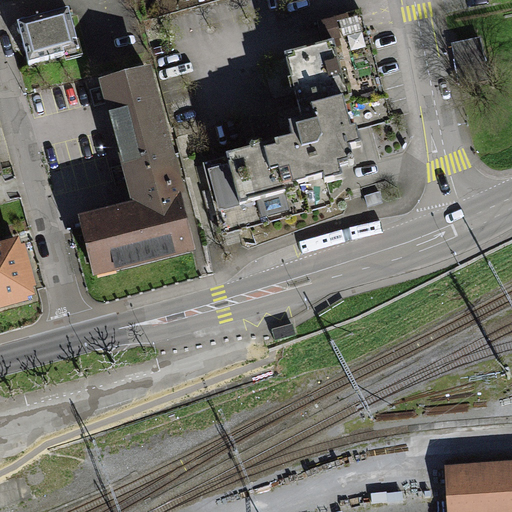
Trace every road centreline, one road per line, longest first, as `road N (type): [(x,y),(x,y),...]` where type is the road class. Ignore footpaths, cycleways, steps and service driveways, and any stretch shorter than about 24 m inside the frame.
road 1 (tertiary): [(468,221),(298,280),(78,339)]
road 2 (residential): [(4,82),(78,339)]
road 3 (residential): [(468,221),(447,165),(414,0)]
